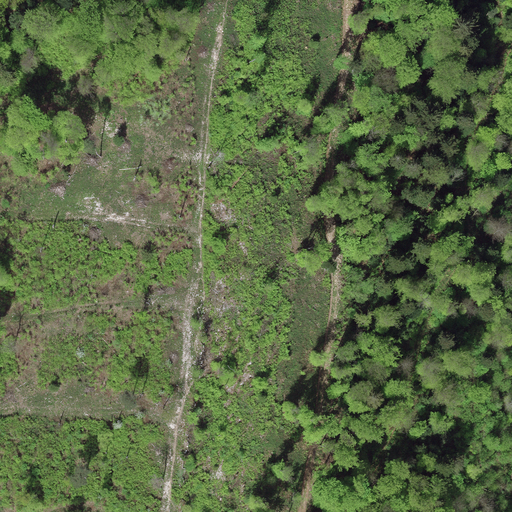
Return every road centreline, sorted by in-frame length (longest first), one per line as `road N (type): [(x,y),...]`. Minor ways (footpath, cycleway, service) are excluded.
road 1 (track): [(302,511),(336,277),(329,190),(347,0)]
road 2 (track): [(348,511),(398,426),(431,305),(467,253),(465,156),(511,43)]
